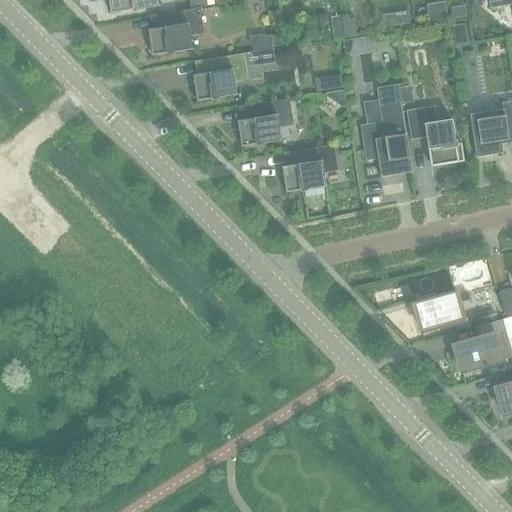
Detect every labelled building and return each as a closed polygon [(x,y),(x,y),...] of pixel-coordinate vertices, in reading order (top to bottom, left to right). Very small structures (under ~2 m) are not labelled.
[(108,0),(110,14),(162,6),(162,4),(158,5),(157,0),(108,0)] [(206,0),(189,0),(191,8),(207,6),(206,0)] [(511,0),(488,0),(490,8),(511,4),(511,0)] [(465,6),(452,8),(453,18),(466,16),(465,6)] [(148,30),(152,56),(192,50),(190,36),(204,34),(200,8),(150,16),(152,30),(148,30)] [(395,13),(380,15),(382,27),(396,25),(395,13)] [(342,18),(344,35),(356,33),(354,16),(342,18)] [(342,17),(331,18),(334,39),(345,37),(344,35),(342,18),(342,17)] [(456,45),(469,43),(466,23),(453,25),(456,45)] [(367,28),(365,51),(381,52),(383,29),(367,28)] [(273,49),(273,45),(271,35),(263,36),(263,33),(248,35),(250,43),(252,43),(253,52),(273,49)] [(271,35),(273,45),(283,43),(282,34),(271,35)] [(352,39),(342,40),(345,55),(354,54),(352,39)] [(245,54),(223,57),(194,61),(196,75),(193,76),(197,102),(237,95),(235,82),(249,79),(245,54)] [(341,74),(316,78),(318,91),(343,87),(341,74)] [(381,177),(412,173),(398,85),(376,88),(379,102),(366,104),(369,124),(360,126),(365,161),(378,159),(381,177)] [(347,105),(344,91),(328,93),(329,96),(342,106),(347,105)] [(237,121),(241,147),(281,141),(279,127),(293,125),(289,99),(239,107),(241,121),(237,121)] [(476,158),(503,153),(501,144),(511,142),(511,101),(502,103),(503,110),(470,115),(476,158)] [(431,167),(464,162),(461,144),(456,144),(452,120),(437,122),(435,107),(406,111),(411,140),(426,138),(431,167)] [(282,167),(286,193),(326,187),(324,173),(338,171),(334,145),(283,153),(285,167),(282,167)] [(333,192),(353,191),(353,174),(333,175),(333,192)] [(499,292),(506,319),(511,317),(511,289),(499,292)] [(414,306),(421,331),(463,320),(459,303),(469,300),(466,292),(414,306)] [(480,339),(454,347),(461,372),(511,357),(511,353),(502,320),(476,327),(480,339)] [(511,384),(496,390),(503,415),(511,412),(511,384)]
